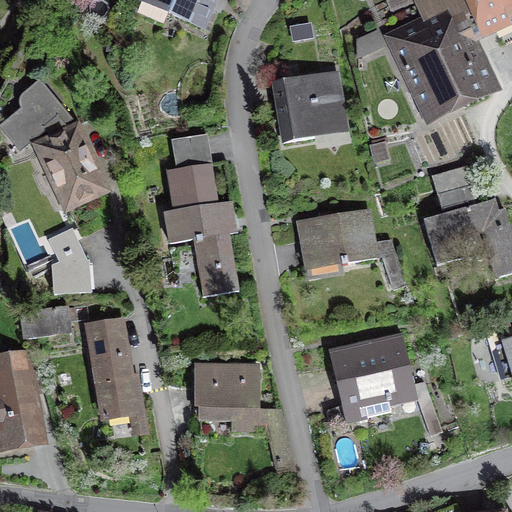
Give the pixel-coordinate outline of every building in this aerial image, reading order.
[(139,0),(140,0),(201,27),(213,0),(139,0)] [(410,0),(387,0),(391,8),(410,0)] [(416,0),(414,1),(423,22),(461,101),(496,85),(481,54),(474,57),(470,48),(465,51),(461,41),(467,38),(457,17),(451,20),(447,12),(453,9),(448,0),(416,0)] [(511,0),(469,0),(484,31),(511,17),(511,0)] [(461,101),(423,22),(388,38),(426,118),(461,101)] [(358,42),(358,59),(384,47),(377,33),(358,42)] [(335,74),(274,84),(284,144),(315,138),(313,130),(344,125),(335,74)] [(39,147),(67,208),(105,191),(76,129),(69,133),(63,126),(71,120),(65,114),(48,93),(40,83),(22,97),(22,99),(21,100),(21,101),(21,103),(21,105),(21,107),(22,108),(23,110),(10,120),(12,123),(6,128),(23,149),(44,131),(45,131),(46,131),(47,131),(48,131),(55,139),(39,147)] [(202,137),(173,142),(178,172),(208,167),(207,166),(202,137)] [(388,160),(384,144),(373,146),(377,163),(388,160)] [(176,213),(165,215),(170,244),(197,240),(198,245),(202,245),(206,269),(199,270),(203,295),(203,296),(203,298),(239,292),(224,205),(233,204),(226,163),(207,166),(208,167),(178,172),(169,174),(176,213)] [(468,203),(458,171),(466,169),(465,168),(458,170),(432,178),(442,211),(468,203)] [(496,200),(424,222),(437,267),(464,259),(458,238),(485,230),(495,262),(491,263),(496,279),(511,273),(511,234),(505,210),(499,212),(496,200)] [(299,224),(306,266),(342,260),(343,266),(348,265),(347,264),(377,259),(377,258),(382,257),(393,291),(406,287),(390,242),(374,244),(368,212),(299,224)] [(87,261),(80,247),(57,257),(60,264),(55,266),(58,296),(92,294),(89,261),(87,261)] [(183,305),(155,309),(163,354),(190,349),(183,305)] [(66,308),(25,314),(29,339),(70,333),(66,308)] [(105,420),(137,414),(124,337),(123,337),(120,321),(90,326),(90,328),(98,326),(100,341),(92,343),(105,420)] [(511,335),(508,322),(486,329),(501,381),(511,377),(511,335)] [(402,335),(329,352),(346,423),(391,412),(389,405),(415,399),(416,402),(418,401),(431,437),(442,433),(425,383),(414,386),(402,335)] [(0,447),(37,441),(22,353),(4,356),(2,345),(0,345),(0,447)] [(258,369),(196,369),(196,439),(233,439),(233,430),(259,430),(259,424),(270,424),(286,491),(298,488),(280,411),(258,411),(258,369)]
